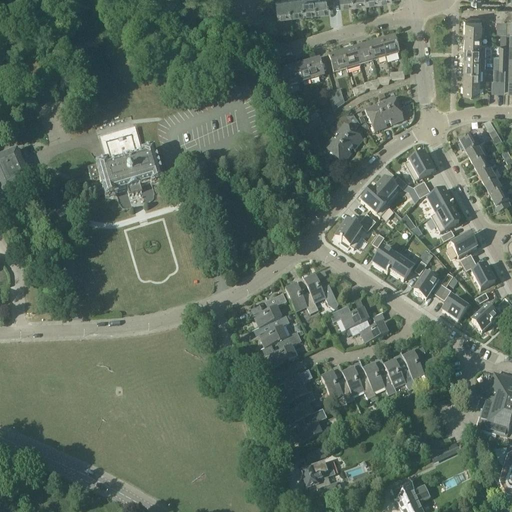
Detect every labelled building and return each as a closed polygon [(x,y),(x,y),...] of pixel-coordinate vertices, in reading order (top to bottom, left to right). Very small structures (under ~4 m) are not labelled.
[(271,0),(264,0),(259,4),(262,9),(273,2),(271,0)] [(277,17),(290,15),(288,0),(278,0),(275,0),(277,17)] [(288,0),(290,15),(303,14),(301,0),(288,0)] [(301,0),(303,14),(316,12),(314,0),(301,0)] [(314,0),(316,12),(329,10),(327,0),(314,0)] [(465,20),(464,32),(480,33),(484,33),(484,27),(480,27),(481,21),(480,21),(480,19),(467,19),(467,20),(465,20)] [(496,33),(500,34),(506,34),(506,22),(497,22),(496,33)] [(464,44),(480,45),(480,33),(464,32),(464,44)] [(380,42),(385,59),(398,55),(396,46),(398,42),(396,38),(394,36),(390,37),(388,39),(386,40),(380,42)] [(380,42),(367,46),(372,62),(385,59),(380,42)] [(464,56),(485,56),(485,45),(480,45),(464,44),(464,56)] [(367,46),(354,50),(359,69),(360,68),(359,66),(372,62),(367,46)] [(342,53),(341,54),(346,70),(346,72),(359,69),(354,50),(348,51),(347,50),(342,51),(342,53)] [(333,74),(346,70),(341,54),(328,57),(333,74)] [(463,68),(479,68),(484,69),(485,56),(464,56),(463,68)] [(305,65),(311,82),(323,78),(318,61),(305,65)] [(298,86),(311,82),(305,65),(292,68),(298,86)] [(298,86),(292,68),(279,72),(284,90),(298,86)] [(479,68),(463,68),(463,80),(479,80),(479,68)] [(404,80),(403,73),(389,75),(392,82),(404,80)] [(250,94),(263,88),(258,79),(245,85),(250,94)] [(479,80),(463,80),(463,92),(479,93),(479,87),(483,87),(483,80),(479,80)] [(379,86),(377,81),(364,84),(364,86),(366,91),(376,90),(379,86)] [(366,91),(364,86),(352,90),(355,98),(363,94),(366,91)] [(334,93),(339,109),(344,105),(340,91),(334,93)] [(339,109),(334,93),(327,95),(333,113),(339,109)] [(380,108),(384,117),(398,111),(394,99),(381,104),(382,107),(380,108)] [(369,123),(384,117),(380,108),(378,108),(377,106),(364,111),(369,123)] [(398,111),(384,117),(387,126),(390,125),(391,127),(403,122),(398,111)] [(308,123),(313,131),(322,125),(315,115),(308,119),(309,122),(308,123)] [(387,126),(384,117),(369,123),(374,134),(386,129),(385,127),(387,126)] [(309,122),(308,119),(296,127),(303,138),(313,131),(308,123),(309,122)] [(335,139),(343,146),(353,134),(344,126),(335,136),(337,138),(335,139)] [(151,187),(162,183),(153,151),(141,155),(135,132),(101,142),(107,165),(95,168),(87,171),(90,182),(99,180),(105,200),(116,197),(116,195),(126,191),(128,198),(141,194),(139,188),(150,185),(151,187)] [(490,136),(493,141),(499,138),(495,132),(490,136)] [(353,134),(343,146),(350,152),(352,150),(354,152),(363,142),(353,134)] [(467,155),(479,149),(473,138),(467,141),(465,137),(459,141),(461,144),(467,155)] [(496,147),(502,144),(499,138),(493,141),(496,147)] [(333,158),(343,146),(335,139),(334,141),(332,140),(323,150),(333,158)] [(350,152),(343,146),(333,158),(342,166),(351,156),(349,154),(350,152)] [(16,154),(14,154),(12,149),(0,153),(0,185),(4,195),(29,184),(16,154)] [(485,160),(479,149),(467,155),(473,166),(485,160)] [(502,157),(505,162),(511,159),(507,153),(502,157)] [(416,157),(407,162),(418,181),(431,174),(428,170),(430,168),(424,156),(417,159),(416,157)] [(479,177),(491,170),(496,167),(493,162),(488,165),(485,160),(473,166),(479,177)] [(497,181),(491,170),(479,177),(484,188),(497,181)] [(398,180),(393,184),(402,192),(406,187),(398,180)] [(503,192),(497,181),(484,188),(490,198),(503,192)] [(380,185),(372,194),(384,204),(384,205),(396,192),(386,183),(382,187),(380,185)] [(0,209),(9,206),(4,195),(0,185),(0,209)] [(423,185),(413,191),(416,196),(426,190),(423,185)] [(426,190),(416,196),(419,201),(429,195),(426,190)] [(366,197),(362,201),(367,205),(365,207),(376,217),(385,206),(384,205),(384,204),(372,194),(370,192),(369,193),(366,196),(366,197)] [(444,192),(426,202),(435,217),(449,209),(452,207),(451,205),(450,206),(448,203),(450,203),(449,201),(450,201),(445,193),(445,194),(444,192)] [(509,203),(503,192),(490,198),(496,208),(494,208),(498,214),(510,207),(508,203),(509,203)] [(449,209),(435,217),(444,233),(456,226),(453,221),(456,220),(455,219),(456,218),(451,210),(450,211),(449,209)] [(366,218),(362,222),(371,230),(375,225),(366,218)] [(362,222),(359,227),(367,234),(371,230),(362,222)] [(343,227),(335,239),(341,243),(340,246),(348,251),(350,247),(360,232),(348,224),(345,229),(343,227)] [(450,234),(440,239),(443,245),(453,239),(450,234)] [(378,237),(372,247),(377,250),(384,241),(378,237)] [(469,237),(451,247),(453,251),(458,260),(471,253),(469,251),(475,248),(472,242),(470,238),(469,238),(469,237)] [(383,249),(372,266),(373,267),(380,273),(381,272),(382,273),(383,272),(385,273),(384,274),(386,276),(388,273),(397,259),(383,249)] [(470,258),(460,264),(463,269),(473,263),(470,258)] [(397,259),(388,273),(390,274),(390,275),(397,280),(397,279),(398,280),(400,278),(405,281),(412,269),(397,259)] [(473,263),(463,269),(466,274),(476,269),(473,263)] [(421,264),(414,274),(419,277),(426,268),(421,264)] [(483,269),(471,276),(480,292),(494,284),(488,273),(486,274),(483,269)] [(425,276),(413,294),(414,295),(418,298),(418,297),(423,300),(427,295),(429,297),(437,285),(425,276)] [(303,283),(309,295),(314,305),(325,301),(328,308),(336,304),(328,286),(320,290),(314,277),(303,283)] [(318,313),(314,305),(309,295),(301,298),(296,286),(284,291),(295,314),(306,309),(309,317),(318,313)] [(440,287),(434,297),(439,300),(445,290),(440,287)] [(445,290),(439,300),(444,303),(451,294),(445,290)] [(267,326),(281,320),(276,309),(286,304),(282,296),(264,305),(268,312),(253,319),(258,330),(267,326)] [(484,297),(474,302),(477,307),(487,302),(484,296),(484,297)] [(451,300),(443,312),(448,315),(447,317),(457,324),(466,310),(451,300)] [(336,304),(328,308),(334,312),(338,307),(336,304)] [(345,332),(348,331),(366,322),(368,322),(363,311),(351,316),(347,309),(329,317),(332,325),(340,321),(345,332)] [(486,310),(471,324),(480,333),(484,328),(486,330),(492,325),(492,326),(496,322),(495,322),(497,321),(486,310)] [(264,351),(276,345),(286,340),(282,329),(289,326),(285,318),(281,320),(267,326),(271,333),(258,339),(264,351)] [(370,330),(366,322),(348,331),(352,338),(359,335),(365,346),(387,336),(382,324),(370,330)] [(286,340),(276,345),(280,353),(267,359),(273,370),(296,360),(291,349),(301,344),(298,339),(303,336),(301,333),(297,335),(296,335),(286,340)] [(402,359),(402,360),(413,383),(424,378),(426,384),(435,381),(432,374),(437,372),(432,360),(419,366),(413,354),(402,359)] [(416,389),(413,383),(402,360),(395,364),(394,362),(383,368),(387,376),(394,390),(404,386),(408,393),(416,389)] [(396,395),(394,390),(387,376),(380,380),(373,366),(362,371),(366,380),(373,394),(384,390),(388,398),(396,395)] [(375,398),(373,394),(366,380),(359,384),(353,370),(342,375),(346,384),(352,398),(363,393),(367,402),(369,401),(375,398)] [(284,407),(293,402),(306,396),(302,385),(312,381),(308,373),(292,380),(291,379),(284,382),(284,384),(274,388),(274,389),(282,385),(285,393),(279,396),(284,407)] [(354,402),(352,398),(346,384),(338,388),(332,374),(321,379),(331,402),(342,397),(346,406),(354,402)] [(511,378),(504,376),(503,379),(495,376),(492,384),(490,384),(486,394),(489,395),(484,412),(481,411),(477,426),(479,427),(478,431),(482,432),(482,435),(496,439),(497,437),(508,440),(511,425),(511,456),(508,459),(500,486),(508,500),(511,500),(511,378)] [(289,427),(302,421),(312,416),(307,405),(314,402),(311,394),(306,396),(293,402),(296,410),(284,415),(289,427)] [(312,416),(302,421),(305,429),(293,435),(298,446),(321,436),(316,425),(326,420),(322,411),(312,416)] [(326,458),(322,446),(314,449),(318,460),(326,458)] [(449,447),(433,454),(437,462),(453,455),(449,447)] [(300,474),(302,480),(302,481),(303,481),(303,482),(307,480),(310,489),(315,487),(321,504),(343,496),(338,484),(330,487),(326,489),(324,482),(327,481),(327,480),(326,478),(334,476),(330,464),(323,466),(323,465),(311,469),(300,473),(300,474)] [(350,490),(356,488),(355,486),(362,484),(370,481),(375,479),(373,476),(369,477),(370,479),(354,485),(349,486),(350,490)] [(419,511),(417,506),(429,500),(424,488),(414,492),(410,484),(408,485),(390,493),(394,502),(396,501),(400,511),(419,511)]
